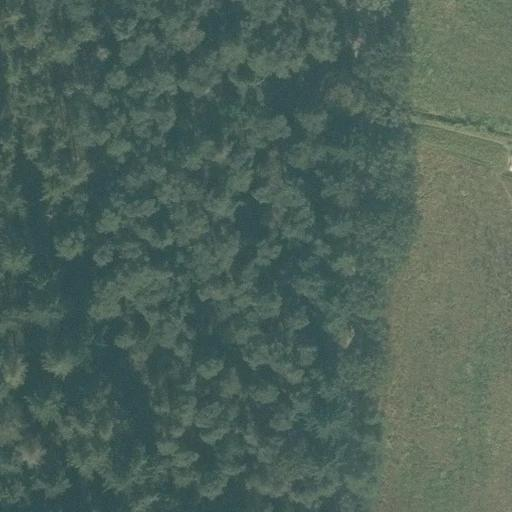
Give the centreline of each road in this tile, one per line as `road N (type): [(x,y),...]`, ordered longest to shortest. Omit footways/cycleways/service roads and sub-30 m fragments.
road 1 (unclassified): [(343,511),(369,38),(357,0)]
road 2 (track): [(369,38),(0,217)]
